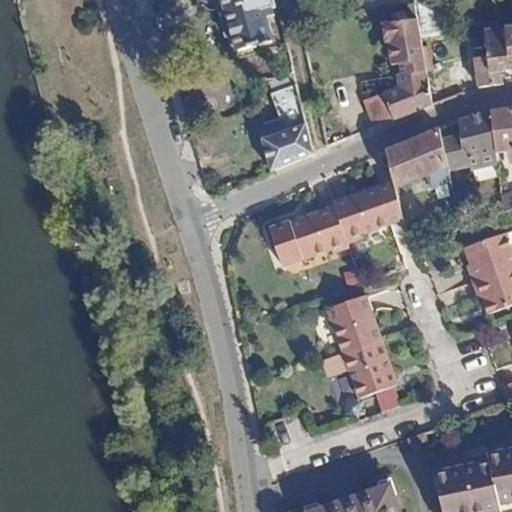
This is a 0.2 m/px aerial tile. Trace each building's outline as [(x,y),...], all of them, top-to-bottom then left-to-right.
[(224,0),(239,48),(274,37),(269,18),(274,15),(273,7),(277,5),(276,0),(224,0)] [(416,0),(418,11),(441,5),(439,0),(416,0)] [(363,94),(372,127),(433,103),(428,74),(418,14),(383,18),(386,37),(388,37),(391,59),(398,58),(400,68),(398,69),(400,84),(363,94)] [(475,47),(480,85),(500,82),(498,67),(511,65),(511,24),(486,28),(488,46),(475,47)] [(437,59),(455,56),(453,41),(434,44),(437,59)] [(428,74),(433,103),(442,99),(438,72),(428,74)] [(262,135),(274,171),(314,155),(299,90),(274,99),(282,120),(284,128),(275,130),(262,135)] [(502,153),(511,151),(511,106),(497,108),(502,153)] [(493,109),(462,120),(464,133),(468,158),(487,156),(489,163),(503,161),(502,153),(497,108),(493,109)] [(272,124),(275,130),(284,128),(282,120),(272,124)] [(396,180),(398,186),(452,169),(451,162),(445,138),(442,127),(389,148),(396,180)] [(445,138),(451,162),(468,158),(464,133),(445,138)] [(390,226),(392,225),(406,221),(398,186),(396,180),(378,186),(390,226)] [(345,241),(390,226),(378,186),(333,200),(335,207),(345,241)] [(511,192),(503,194),(505,207),(511,206),(511,192)] [(333,256),(348,250),(345,241),(335,207),(268,229),(280,267),(331,250),(333,256)] [(468,268),(472,281),(511,267),(511,257),(504,234),(465,248),(471,266),(468,268)] [(511,267),(472,281),(478,298),(482,297),(488,314),(511,306),(511,267)] [(341,355),(380,342),(365,298),(323,312),(327,327),(331,326),(341,355)] [(394,386),(380,342),(341,355),(338,357),(342,372),(347,370),(358,401),(394,386)] [(338,357),(322,362),(326,377),(342,372),(338,357)] [(511,380),(500,384),(506,403),(511,401),(511,380)] [(426,430),(411,435),(416,450),(430,446),(426,430)] [(493,459),(436,472),(445,511),(450,511),(511,491),(511,448),(492,453),(493,459)] [(511,491),(450,511),(501,511),(502,511),(503,505),(511,502),(511,491)] [(382,511),(405,511),(406,511),(400,496),(386,500),(381,507),(382,511)]
